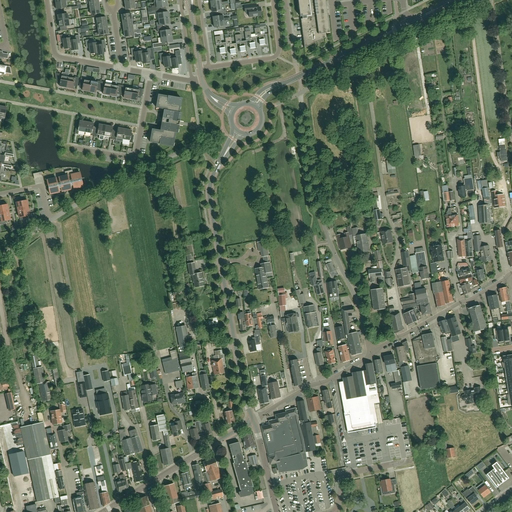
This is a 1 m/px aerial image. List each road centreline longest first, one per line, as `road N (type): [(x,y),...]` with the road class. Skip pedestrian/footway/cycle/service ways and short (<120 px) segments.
road 1 (secondary): [(253,419),(209,201),(212,176),(239,133)]
road 2 (residential): [(300,93),(323,225),(371,353)]
road 3 (secondary): [(104,511),(253,419)]
road 4 (residential): [(49,221),(201,140)]
road 5 (residential): [(371,353),(511,272)]
road 6 (residential): [(151,74),(135,155),(72,147)]
road 7 (residential): [(488,0),(361,62)]
road 8 (track): [(184,299),(167,190),(155,164)]
road 9 (residential): [(253,419),(371,353)]
road 10 (residential): [(208,67),(276,55),(273,0)]
road 11 (residential): [(119,68),(55,56),(46,0)]
